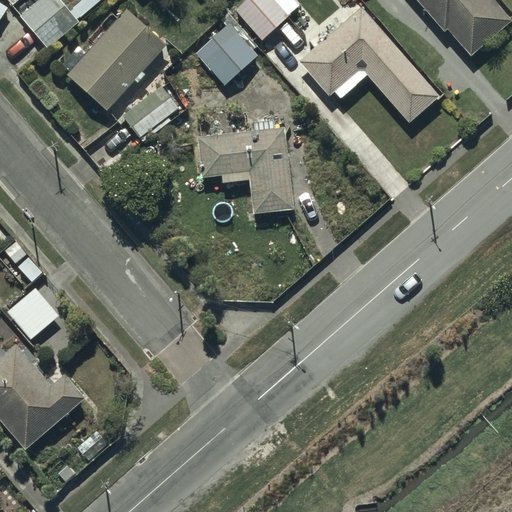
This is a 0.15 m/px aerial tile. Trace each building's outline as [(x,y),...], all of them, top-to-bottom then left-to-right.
[(83,0),(69,12),(58,0),(40,0),(19,19),(47,50),(103,0),(83,0)] [(248,0),(234,12),(261,42),(298,9),(290,0),(248,0)] [(413,0),(443,34),(446,31),(470,59),(511,23),(490,0),(413,0)] [(438,99),(360,10),(298,64),(328,98),(333,94),(339,101),(365,78),(408,126),(438,99)] [(163,47),(123,12),(65,77),(105,112),(163,47)] [(228,25),(193,54),(223,88),(257,59),(228,25)] [(160,87),(121,117),(143,145),(170,123),(167,118),(178,109),(160,87)] [(292,210),(282,130),(274,131),(273,121),(249,124),(250,133),(195,140),(200,179),(220,176),(221,185),(248,181),(252,215),(292,210)] [(6,314),(29,341),(57,318),(34,291),(6,314)] [(15,345),(0,357),(0,424),(23,451),(84,401),(63,376),(50,387),(15,345)]
